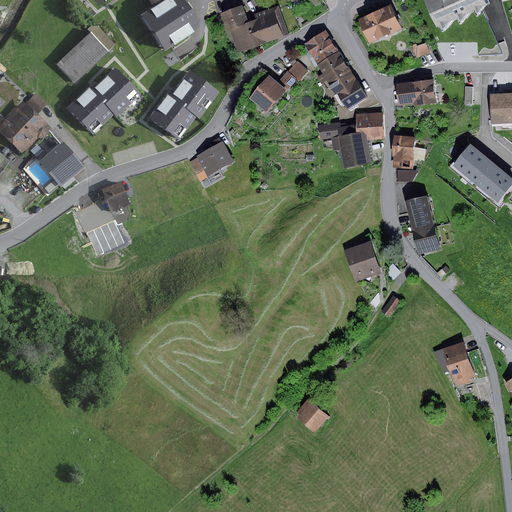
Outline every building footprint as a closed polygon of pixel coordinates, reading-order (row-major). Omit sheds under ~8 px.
[(184,0),(167,0),(141,16),(162,50),(201,26),(184,0)] [(428,0),(440,26),(443,25),(446,32),(453,21),(461,18),(464,24),(470,14),(478,10),(481,17),(486,7),(489,6),(487,0),(428,0)] [(248,5),(225,14),(231,32),(233,31),(242,55),(263,47),(251,16),(248,5)] [(396,5),(364,20),(374,43),(406,29),(396,5)] [(282,6),(251,16),(263,47),(271,42),(293,35),(282,6)] [(90,33),(108,52),(115,45),(95,24),(88,31),(90,33)] [(499,25),(477,34),(485,51),(506,41),(499,25)] [(321,63),(342,50),(330,30),(309,43),(321,63)] [(108,52),(90,33),(57,64),(75,84),(108,52)] [(419,45),(414,46),(418,58),(432,54),(429,44),(420,47),(419,45)] [(372,98),(342,50),(321,63),(327,74),(321,78),(329,90),(334,87),(343,94),(345,93),(354,108),(372,98)] [(299,62),(291,71),(302,81),(311,72),(299,62)] [(91,86),(68,108),(93,135),(115,114),(117,117),(142,94),(116,68),(96,87),(94,89),(91,86)] [(218,92),(189,72),(175,93),(173,95),(168,92),(149,118),(180,140),(196,117),(199,119),(218,92)] [(290,72),(282,81),(292,90),(300,81),(290,72)] [(275,75),(255,99),(272,113),(292,90),(282,81),(275,75)] [(401,83),(403,106),(419,104),(419,106),(443,103),(440,79),(401,83)] [(472,87),(465,87),(464,104),(472,105),(472,87)] [(511,92),(494,93),(496,130),(511,128),(511,92)] [(36,93),(27,103),(39,113),(48,104),(36,93)] [(49,131),(49,126),(22,101),(0,126),(0,133),(22,154),(28,148),(38,138),(45,138),(49,133),(49,131)] [(388,139),(386,113),(361,115),(362,124),(363,134),(371,132),(373,140),(388,139)] [(343,123),(322,125),(323,139),(334,138),(363,134),(362,124),(343,128),(343,123)] [(28,148),(40,161),(61,144),(49,131),(49,133),(45,138),(38,138),(28,148)] [(363,134),(334,138),(336,152),(345,150),(347,168),(376,163),(373,140),(371,132),(363,134)] [(420,138),(398,135),(396,157),(398,158),(396,167),(416,169),(417,159),(426,161),(430,143),(419,141),(420,138)] [(85,167),(64,141),(61,144),(40,161),(61,187),(85,167)] [(226,142),(200,156),(201,158),(208,169),(212,177),(238,162),(226,142)] [(474,184),(491,162),(469,144),(452,166),(474,184)] [(208,169),(201,158),(191,163),(198,175),(208,169)] [(511,184),(511,178),(491,162),(474,184),(498,202),(511,184)] [(420,171),(400,171),(400,182),(414,182),(420,171)] [(121,182),(101,191),(104,200),(110,213),(130,205),(121,182)] [(418,230),(441,224),(434,196),(411,202),(418,230)] [(104,200),(77,212),(87,235),(115,222),(110,213),(104,200)] [(446,248),(441,224),(418,230),(423,253),(446,248)] [(385,273),(376,242),(347,250),(356,281),(385,273)] [(393,264),(386,270),(395,279),(402,273),(393,264)] [(380,293),(371,303),(376,308),(382,302),(380,293)] [(395,296),(383,311),(389,316),(401,301),(395,296)] [(479,376),(469,342),(435,352),(447,373),(455,370),(458,387),(474,382),(473,378),(479,376)] [(334,417),(314,398),(301,412),(303,414),(301,417),(318,433),(334,417)]
